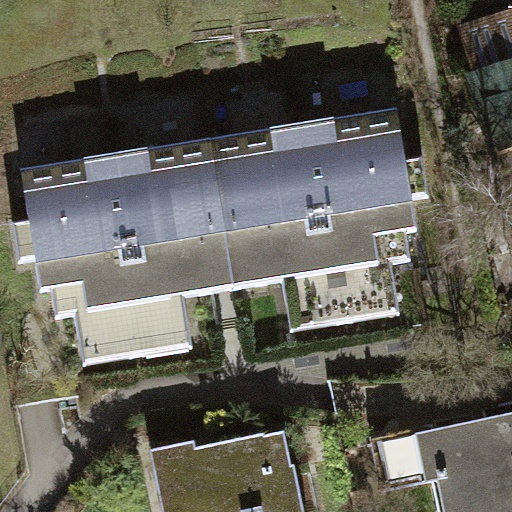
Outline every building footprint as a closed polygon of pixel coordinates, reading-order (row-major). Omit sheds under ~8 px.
[(511,13),(463,30),(478,75),(468,78),(494,159),(511,153),(511,13)] [(396,113),(208,143),(232,289),(281,281),(285,308),(395,290),(391,264),(408,262),(403,233),(416,231),(411,199),(426,196),(420,158),(404,161),(396,113)] [(232,289),(208,143),(19,174),(28,223),(11,225),(17,263),(33,260),(38,293),(51,291),(56,319),(72,316),(77,342),(187,324),(182,297),(232,289)] [(511,511),(511,410),(425,428),(441,511),(511,511)] [(300,511),(284,430),(197,448),(195,442),(150,451),(162,511),(300,511)]
